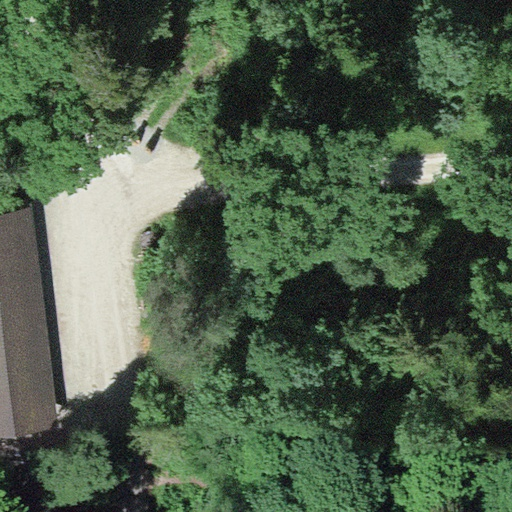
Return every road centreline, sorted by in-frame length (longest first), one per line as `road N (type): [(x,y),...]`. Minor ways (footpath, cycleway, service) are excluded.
road 1 (track): [(511,159),(93,195)]
road 2 (track): [(93,195),(129,511)]
road 3 (track): [(30,0),(93,195)]
